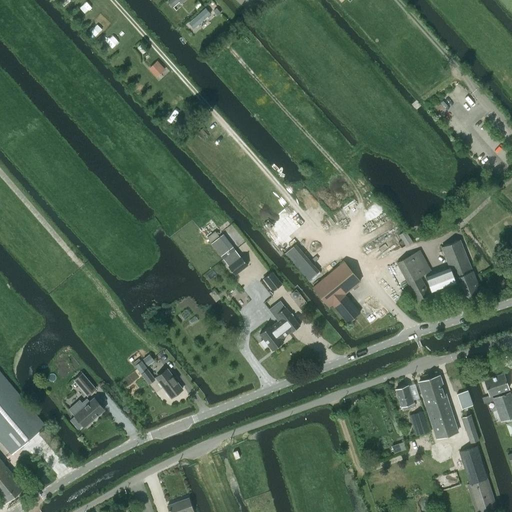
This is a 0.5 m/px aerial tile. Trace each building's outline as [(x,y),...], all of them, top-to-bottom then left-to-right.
[(405,231),(399,235),(407,246),(413,242),(405,231)] [(221,235),(211,243),(221,256),(223,259),(235,250),(223,234),(221,235)] [(441,247),(450,269),(426,278),(432,293),(455,283),(463,302),(482,294),(477,283),(461,240),(441,247)] [(284,254),(308,281),(319,271),(295,244),(284,254)] [(235,250),(223,259),(229,267),(235,275),(248,265),(241,257),(236,250),(235,250)] [(417,301),(430,294),(421,277),(431,271),(419,250),(397,263),(417,301)] [(332,305),(348,323),(360,313),(345,295),(360,282),(343,262),(313,288),(329,308),(332,305)] [(273,291),(276,290),(282,285),(272,272),(264,279),(273,291)] [(300,326),(286,308),(284,306),(276,312),(281,319),(271,326),(260,334),(264,340),(260,343),(265,348),(268,345),(273,351),(284,342),(281,339),(290,331),(292,333),(300,326)] [(141,361),(135,365),(136,366),(138,368),(149,384),(155,379),(148,370),(144,364),(141,361)] [(167,368),(155,377),(171,398),(183,389),(167,368)] [(0,371),(0,440),(12,454),(45,426),(0,371)] [(96,389),(82,372),(73,380),(87,396),(96,389)] [(490,395),(482,398),(484,404),(494,401),(501,421),(505,420),(506,423),(510,436),(511,435),(511,419),(511,418),(511,417),(511,398),(510,392),(492,398),(491,395),(509,389),(503,373),(484,379),(490,395)] [(419,382),(431,421),(452,414),(440,375),(419,382)] [(415,407),(408,387),(408,386),(396,389),(402,407),(401,407),(402,411),(415,407)] [(461,409),(471,406),(472,405),(467,390),(456,394),(461,409)] [(104,410),(94,397),(74,414),(84,427),(104,410)] [(423,411),(410,415),(413,425),(416,423),(420,434),(429,432),(423,411)] [(458,431),(452,414),(431,421),(437,438),(458,431)] [(470,414),(462,417),(470,443),(479,440),(470,414)] [(459,451),(469,483),(487,478),(477,446),(459,451)] [(0,496),(5,503),(24,487),(0,459),(0,496)] [(484,511),(497,508),(487,478),(469,483),(467,484),(475,511),(484,511)] [(444,491),(449,508),(466,503),(461,486),(444,491)] [(169,511),(193,511),(188,498),(167,505),(169,511)]
